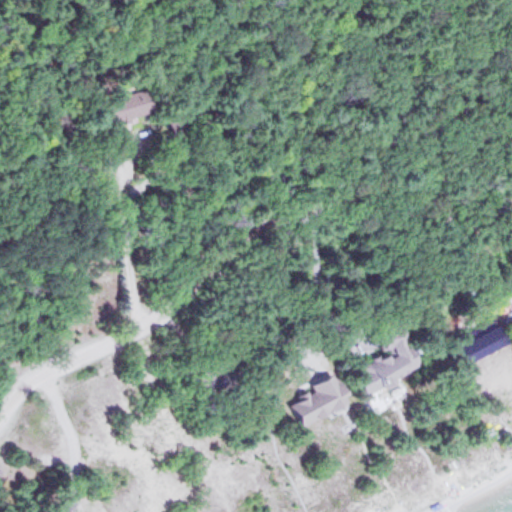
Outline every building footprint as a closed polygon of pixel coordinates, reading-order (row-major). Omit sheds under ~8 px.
[(108,100),(113,121),(153,111),(148,90),(108,100)] [(165,116),(174,137),(192,129),(183,108),(165,116)] [(417,371),(396,314),(369,324),(380,354),(356,363),(366,390),(417,371)] [(456,345),(464,362),(505,341),(497,324),(456,345)] [(288,398),(301,426),(349,403),(336,375),(288,398)]
